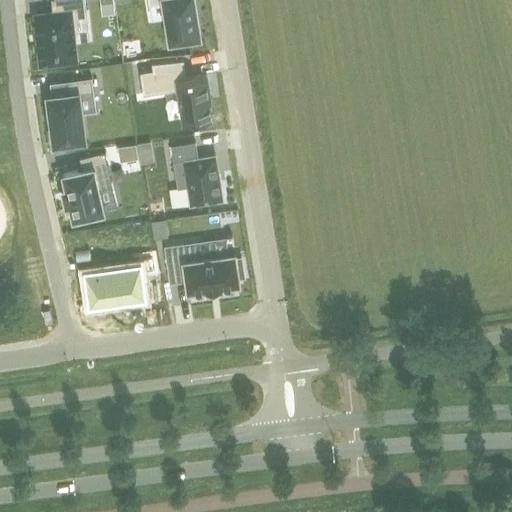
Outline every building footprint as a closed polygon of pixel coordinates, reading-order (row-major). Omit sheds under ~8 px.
[(53,0),(56,12),(36,15),(42,63),(75,58),(69,12),(86,10),(84,0),(53,0)] [(162,0),(169,41),(200,36),(198,20),(198,19),(196,6),(195,6),(194,0),(162,0)] [(153,71),(140,73),(143,95),(178,89),(183,123),(211,119),(208,103),(211,102),(206,74),(186,77),(183,59),(152,64),(153,71)] [(66,93),(47,95),(54,143),(84,138),(78,93),(91,91),(89,77),(65,80),(66,93)] [(150,141),(137,144),(140,162),(153,160),(150,141)] [(195,141),(172,145),(174,161),(178,187),(188,185),(191,204),(222,198),(215,154),(198,157),(195,141)] [(135,143),(120,146),(122,158),(138,155),(135,143)] [(67,188),(63,189),(66,204),(70,203),(73,217),(78,216),(78,220),(97,215),(96,212),(103,210),(97,185),(112,181),(105,150),(79,156),(82,169),(63,174),(67,188)] [(166,219),(152,221),(155,238),(168,237),(166,219)] [(98,245),(153,238),(151,220),(95,227),(98,245)] [(165,246),(170,281),(186,279),(188,289),(205,286),(206,288),(221,286),(221,284),(239,282),(238,277),(244,276),(242,256),(236,257),(235,252),(199,257),(197,241),(165,246)] [(139,261),(85,269),(89,303),(145,295),(141,269),(153,268),(151,256),(138,257),(139,261)]
